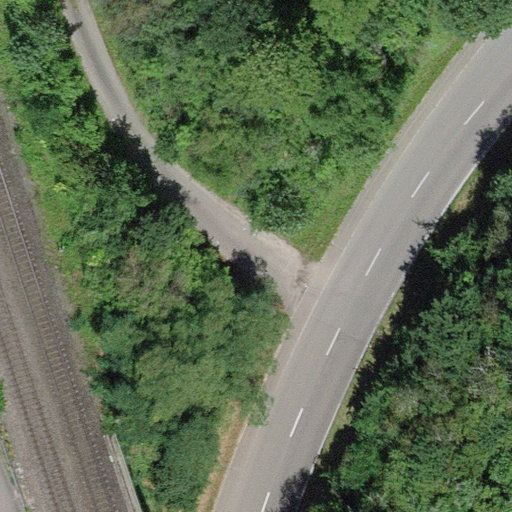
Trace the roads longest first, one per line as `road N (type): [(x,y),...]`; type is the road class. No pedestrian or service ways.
road 1 (tertiary): [(511,70),(413,199),(306,389),(257,511)]
road 2 (track): [(363,289),(199,184),(79,0)]
